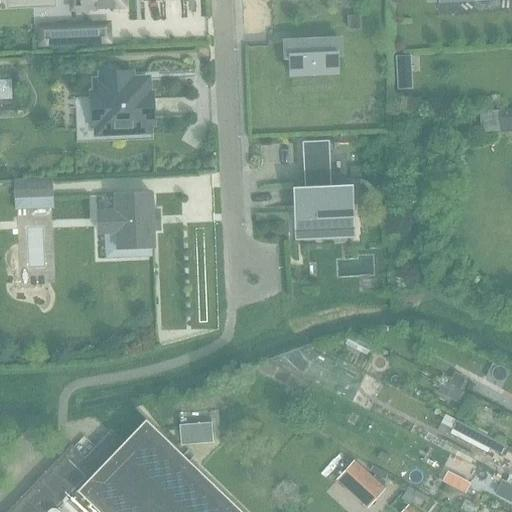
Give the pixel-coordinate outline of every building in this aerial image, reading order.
[(71,0),(72,7),(96,6),(96,9),(113,8),(113,6),(123,6),(122,0),(71,0)] [(360,13),(348,14),(349,23),(360,23),(360,13)] [(73,25),(38,26),(38,43),(89,41),(88,24),(73,25)] [(339,40),(283,42),(283,58),(289,58),(289,74),(335,72),(335,56),(340,55),(339,40)] [(146,79),(130,80),(129,73),(118,73),(100,74),(101,81),(94,81),(95,93),(91,93),(92,125),(125,124),(125,132),(148,131),(148,123),(152,123),(150,94),(146,94),(146,79)] [(500,129),(511,127),(511,109),(499,110),(500,129)] [(328,141),(301,142),(303,187),(291,188),(293,231),(353,228),(352,210),(354,210),(354,204),(352,204),(351,185),(326,186),(325,180),(329,180),(328,141)] [(50,198),(50,179),(14,181),(15,199),(50,198)] [(145,230),(152,230),(152,228),(151,210),(145,210),(144,193),(108,194),(108,210),(97,211),(98,232),(99,257),(142,255),(142,247),(146,247),(145,230)] [(240,511),(144,419),(122,443),(110,432),(84,460),(71,447),(7,511),(240,511)] [(210,422),(178,425),(180,445),(211,443),(210,422)] [(441,448),(470,463),(474,455),(445,440),(441,448)] [(506,482),(511,470),(511,463),(501,458),(492,474),(506,482)] [(353,461),(337,479),(366,506),(383,488),(353,461)]
